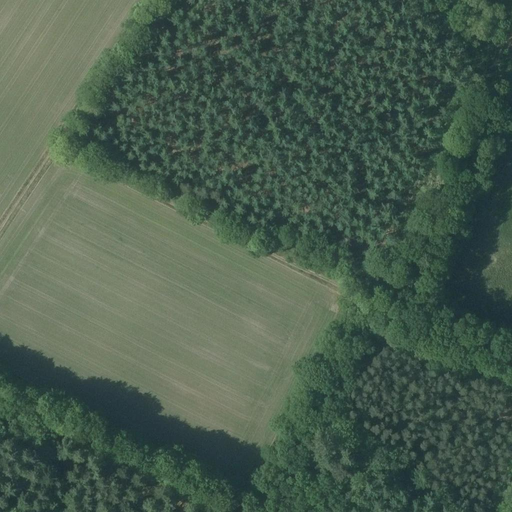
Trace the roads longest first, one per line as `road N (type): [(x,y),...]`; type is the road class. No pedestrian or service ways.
road 1 (track): [(511,350),(344,290),(57,142)]
road 2 (track): [(154,0),(57,142)]
